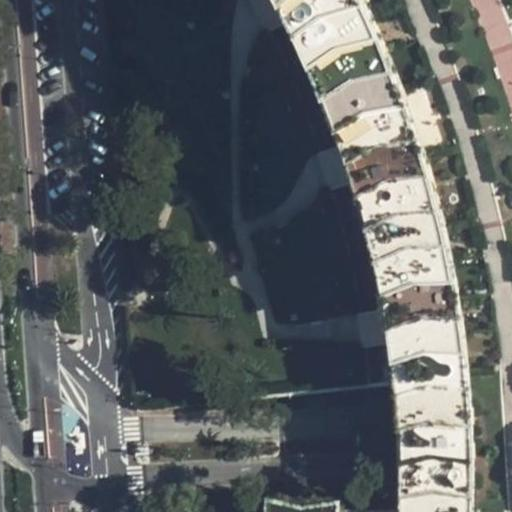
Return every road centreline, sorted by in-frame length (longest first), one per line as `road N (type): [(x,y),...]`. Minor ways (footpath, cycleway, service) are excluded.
road 1 (residential): [(63,0),(109,433)]
road 2 (unclassified): [(511,398),(109,433)]
road 3 (unclassified): [(110,481),(511,475)]
road 4 (primary): [(44,353),(12,0)]
road 5 (unknown): [(511,371),(509,308),(475,133)]
